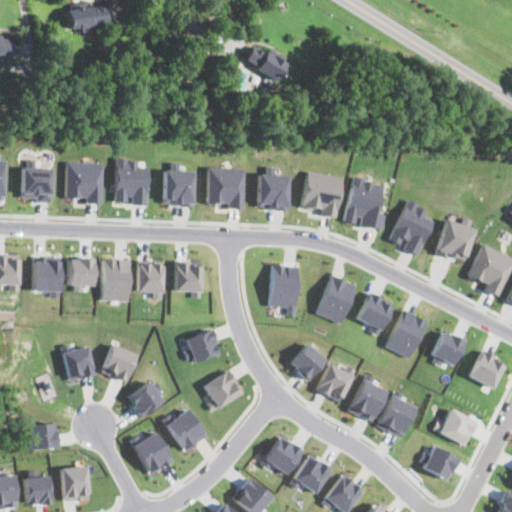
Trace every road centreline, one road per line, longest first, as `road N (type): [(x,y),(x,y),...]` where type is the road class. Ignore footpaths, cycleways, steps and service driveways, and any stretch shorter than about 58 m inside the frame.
road 1 (residential): [(511,332),(319,242),(0,226)]
road 2 (residential): [(227,236),(234,308),(267,384),(429,511)]
road 3 (tertiary): [(344,0),(511,104)]
road 4 (residential): [(276,396),(212,472),(173,504),(146,511)]
